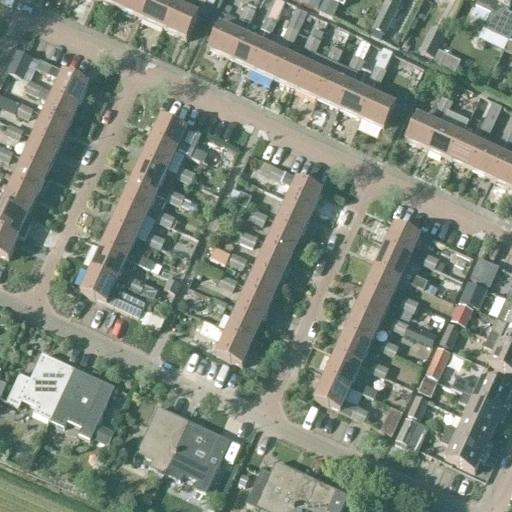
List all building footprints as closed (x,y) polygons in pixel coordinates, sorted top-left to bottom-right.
[(127,0),(100,0),(99,4),(121,14),(127,0)] [(154,0),(127,0),(121,14),(143,24),(154,0)] [(154,0),(143,24),(165,34),(177,9),(158,0),(154,0)] [(194,0),(193,5),(204,11),(209,0),(194,0)] [(347,0),(328,0),(328,1),(344,8),(347,0)] [(396,16),(403,0),(388,0),(383,10),(384,11),(373,34),(384,39),(395,16),(396,16)] [(490,35),(489,36),(509,46),(508,44),(511,36),(511,17),(508,15),(511,6),(511,0),(480,0),(476,10),(491,17),(483,32),(490,35)] [(242,39),(230,65),(252,75),(264,49),(265,50),(270,39),(272,40),(272,39),(278,26),(275,25),(282,10),(275,7),(262,34),(247,27),(242,39)] [(177,9),(165,34),(187,44),(199,19),(177,9)] [(220,29),(208,54),(230,65),(242,39),(247,27),(246,27),(252,15),(244,11),(233,35),(220,29)] [(296,13),(288,31),(299,36),(307,18),(296,13)] [(264,49),(252,75),(274,85),(286,59),(291,50),(292,50),(299,36),(288,31),(282,43),(272,39),(272,40),(270,39),(265,50),(264,49)] [(432,33),(421,56),(432,61),(443,38),(432,33)] [(310,41),(303,55),(314,60),(321,46),(310,41)] [(332,51),(325,64),(337,69),(343,56),(332,51)] [(35,75),(39,66),(17,56),(8,77),(30,86),(35,75)] [(308,70),(286,59),(274,85),(296,95),(308,70)] [(364,65),(354,60),(342,85),(330,80),(318,105),(340,116),(352,90),(365,66),(364,66),(364,65)] [(77,110),(87,88),(88,87),(52,71),(52,69),(40,64),(39,66),(35,75),(57,86),(51,99),(77,110)] [(330,80),(308,70),(296,95),(318,105),(330,80)] [(376,71),(369,86),(380,89),(387,77),(376,71)] [(397,81),(392,95),(402,100),(408,86),(397,81)] [(30,86),(25,97),(39,103),(44,92),(30,86)] [(374,100),(352,90),(340,116),(362,126),(374,100)] [(43,95),(39,103),(47,107),(41,120),(67,132),(77,110),(51,99),(43,95)] [(451,136),(439,130),(427,155),(450,166),(461,141),(475,117),(473,116),(480,102),(471,98),(464,112),(451,136)] [(396,110),(374,100),(362,126),(384,136),(396,110)] [(442,102),(436,116),(446,121),(453,106),(442,102)] [(19,108),(15,118),(28,124),(33,115),(19,108)] [(41,120),(31,142),(58,154),(67,132),(41,120)] [(405,145),(427,155),(439,130),(417,120),(405,145)] [(161,121),(151,144),(176,156),(209,170),(212,162),(205,159),(205,157),(180,146),(187,133),(161,121)] [(497,127),(486,122),(480,134),(479,137),(490,141),(491,138),(497,127)] [(495,156),(484,151),(472,176),(494,186),(506,161),(507,162),(511,150),(511,124),(508,132),(507,131),(495,156)] [(10,129),(5,140),(19,147),(24,136),(10,129)] [(484,151),(461,141),(450,166),(472,176),(484,151)] [(31,142),(21,164),(48,176),(58,154),(31,142)] [(176,156),(151,144),(141,166),(166,178),(176,156)] [(0,152),(0,164),(9,169),(14,157),(0,152)] [(511,164),(507,162),(506,161),(494,186),(511,194),(511,164)] [(38,198),(48,176),(21,164),(11,186),(38,198)] [(156,200),(166,178),(141,166),(131,188),(156,200)] [(292,193),(297,183),(285,177),(265,168),(262,175),(270,179),(269,182),(281,188),(281,187),(292,193)] [(181,172),(176,183),(190,190),(196,179),(181,172)] [(312,218),(322,195),(297,183),(292,193),(286,206),(312,218)] [(11,186),(2,208),(28,220),(38,198),(11,186)] [(131,188),(121,210),(147,221),(156,200),(131,188)] [(171,195),(166,206),(180,212),(185,201),(171,195)] [(302,240),(312,218),(286,206),(276,228),(302,240)] [(0,234),(18,242),(28,220),(2,208),(0,211),(0,234)] [(121,210),(111,232),(137,243),(147,221),(121,210)] [(253,214),(252,215),(248,224),(262,232),(267,222),(253,214)] [(161,216),(156,227),(170,233),(175,223),(161,216)] [(292,262),(302,240),(276,228),(266,250),(292,262)] [(414,253),(420,241),(394,229),(384,251),(410,263),(410,264),(420,269),(434,276),(439,264),(414,253)] [(137,243),(111,232),(101,254),(127,265),(136,270),(136,271),(150,278),(155,267),(131,256),(137,243)] [(0,234),(0,259),(9,263),(18,242),(0,234)] [(243,236),(242,237),(238,247),(252,253),(257,243),(243,236)] [(151,238),(146,249),(160,255),(165,245),(151,238)] [(266,250),(256,272),(282,284),(292,262),(266,250)] [(384,251),(374,273),(400,284),(411,289),(411,290),(423,295),(427,287),(404,276),(410,264),(410,263),(384,251)] [(91,274),(118,286),(127,265),(101,254),(91,274)] [(242,275),(247,265),(232,258),(228,269),(242,275)] [(479,263),(470,283),(480,288),(489,268),(479,263)] [(272,305),(282,284),(256,272),(246,293),(272,305)] [(390,306),(400,284),(374,273),(364,294),(390,306)] [(120,296),(123,289),(118,286),(91,274),(81,297),(107,309),(139,324),(146,308),(120,296)] [(223,280),(218,291),(232,297),(237,286),(223,280)] [(131,282),(126,293),(139,300),(145,288),(131,282)] [(468,288),(460,305),(470,310),(478,292),(468,288)] [(246,293),(236,315),(262,327),(272,305),(246,293)] [(380,328),(390,306),(364,294),(354,316),(380,328)] [(213,302),(208,313),(222,320),(227,309),(213,302)] [(405,302),(400,313),(414,319),(418,308),(405,302)] [(503,313),(498,325),(508,330),(511,331),(511,307),(507,305),(503,313)] [(459,307),(452,322),(465,328),(472,314),(459,307)] [(236,315),(226,337),(252,349),(262,327),(236,315)] [(354,316),(344,338),(370,350),(380,328),(354,316)] [(204,323),(198,335),(212,341),(217,331),(204,323)] [(395,324),(390,334),(404,340),(408,330),(395,324)] [(492,336),(488,345),(511,355),(511,331),(508,330),(498,325),(497,325),(492,336)] [(459,335),(449,329),(439,349),(450,354),(459,335)] [(226,337),(216,359),(242,371),(252,349),(226,337)] [(360,372),(370,350),(344,338),(334,360),(360,372)] [(384,345),(380,356),(394,363),(399,352),(384,345)] [(511,355),(488,345),(485,353),(495,358),(490,370),(511,379),(511,355)] [(438,354),(426,380),(437,385),(449,359),(438,354)] [(20,379),(7,407),(19,412),(22,406),(29,409),(36,412),(33,419),(49,426),(73,373),(42,359),(31,384),(20,379)] [(354,385),(360,372),(334,360),(324,382),(350,394),(360,398),(359,400),(374,406),(379,396),(365,389),(364,390),(354,385)] [(375,367),(370,378),(384,385),(389,374),(375,367)] [(73,373),(49,426),(64,433),(67,427),(82,433),(79,440),(91,445),(115,393),(73,373)] [(478,396),(467,391),(463,400),(507,420),(511,410),(508,409),(511,399),(511,397),(505,394),(507,389),(485,379),(483,384),(478,396)] [(350,394),(324,382),(314,404),(340,416),(340,417),(363,428),(369,416),(345,405),(350,394)] [(436,388),(425,383),(419,396),(430,401),(436,388)] [(470,413),(464,425),(494,438),(499,427),(503,429),(507,420),(463,400),(459,408),(470,413)] [(416,401),(408,420),(419,425),(427,407),(416,401)] [(158,413),(134,465),(135,466),(138,459),(152,465),(149,472),(164,479),(188,427),(158,413)] [(406,424),(396,446),(407,451),(417,429),(406,424)] [(448,431),(445,440),(488,460),(493,450),(489,449),(494,438),(464,425),(459,436),(448,431)] [(188,427),(164,479),(180,486),(183,480),(197,486),(194,493),(206,498),(230,446),(188,427)] [(103,436),(97,449),(107,453),(112,441),(103,436)] [(484,469),(488,460),(445,440),(441,448),(451,453),(446,465),(476,478),(481,468),(484,469)] [(292,511),(307,481),(275,467),(270,479),(262,475),(246,508),(253,511),(292,511)] [(307,481),(292,511),(342,511),(348,500),(307,481)]
